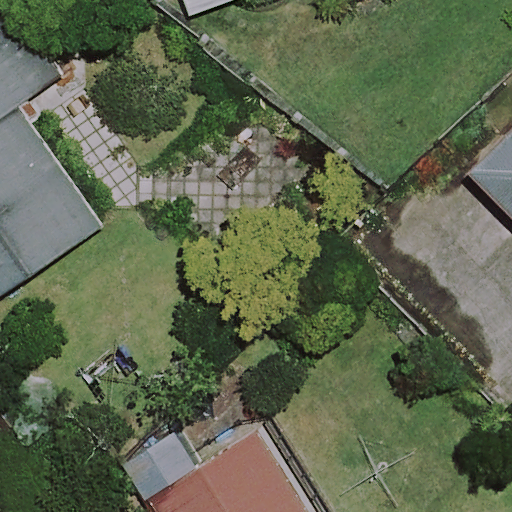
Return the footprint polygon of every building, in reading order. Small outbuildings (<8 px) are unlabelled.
[(234,0),(193,0),(198,13),(234,0)] [(0,55),(0,293),(107,227),(0,55)] [(511,145),(488,170),(511,194),(511,145)] [(301,511),(251,434),(151,499),(159,511),(301,511)] [(0,511),(1,511),(17,501),(0,478),(0,511)]
